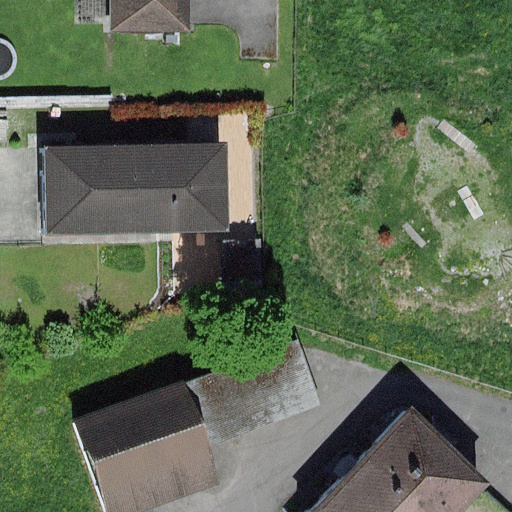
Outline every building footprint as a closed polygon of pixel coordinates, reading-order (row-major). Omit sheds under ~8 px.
[(113,0),(113,31),(194,30),(193,0),(113,0)] [(229,144),(46,148),(47,235),(230,232),(229,144)] [(261,241),(221,241),(222,280),(262,279),(261,241)] [(298,340),(186,383),(208,449),(323,405),(298,340)] [(186,383),(73,421),(103,511),(142,511),(221,485),(208,449),(186,383)] [(465,511),(492,485),(412,409),(313,511),(465,511)]
